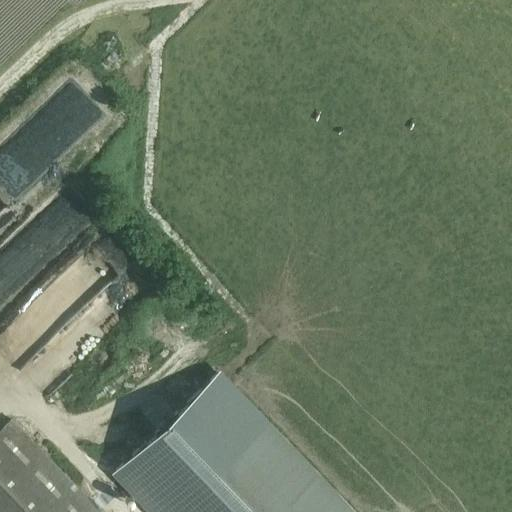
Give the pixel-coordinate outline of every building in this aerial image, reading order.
[(89,105),(95,114),(114,102),(108,93),(89,105)] [(131,303),(128,299),(99,322),(107,332),(154,294),(149,288),(131,303)] [(89,332),(77,347),(88,355),(99,340),(89,332)] [(0,511),(100,511),(12,419),(0,430),(0,511)] [(170,511),(350,511),(265,423),(170,511)]
